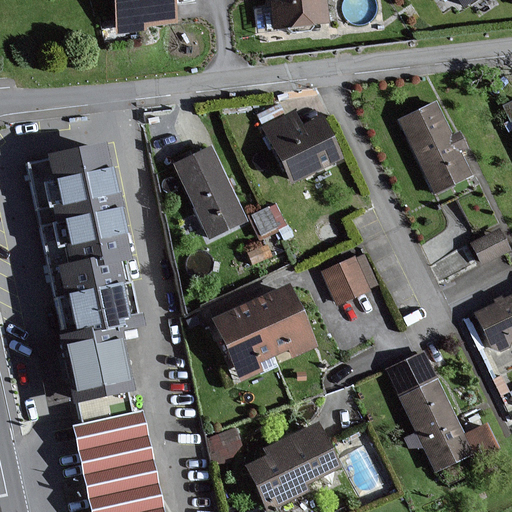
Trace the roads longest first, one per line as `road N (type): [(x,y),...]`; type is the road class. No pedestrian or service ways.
road 1 (residential): [(0,104),(325,68)]
road 2 (residential): [(439,304),(325,68)]
road 3 (residential): [(325,68),(511,45)]
